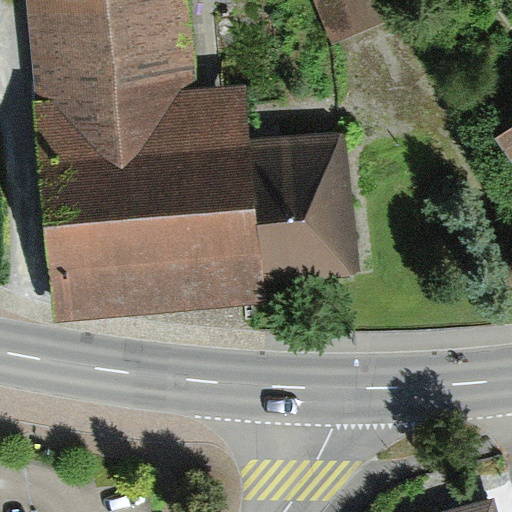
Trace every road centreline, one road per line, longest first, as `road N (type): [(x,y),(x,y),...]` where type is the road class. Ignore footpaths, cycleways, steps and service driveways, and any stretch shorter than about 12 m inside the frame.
road 1 (secondary): [(0,351),(162,376),(330,388)]
road 2 (secondary): [(330,388),(506,378)]
road 3 (residential): [(330,388),(326,439),(280,511)]
